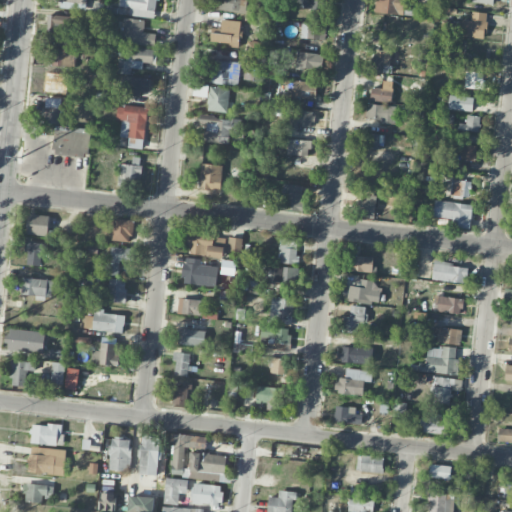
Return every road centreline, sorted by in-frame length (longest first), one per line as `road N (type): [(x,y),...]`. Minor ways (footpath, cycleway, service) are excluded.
road 1 (residential): [(511,246),(0,189)]
road 2 (residential): [(511,456),(0,401)]
road 3 (residential): [(354,0),(308,434)]
road 4 (residential): [(187,0),(144,417)]
road 5 (residential): [(511,95),(472,452)]
road 6 (tertiary): [(22,0),(0,209)]
